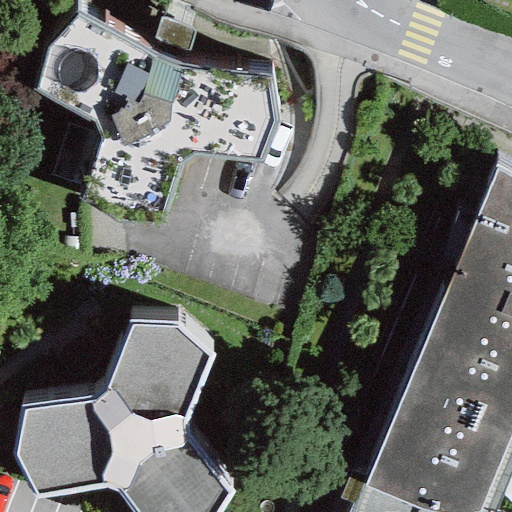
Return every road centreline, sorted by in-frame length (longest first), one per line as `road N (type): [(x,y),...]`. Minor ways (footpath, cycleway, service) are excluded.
road 1 (unknown): [(352,0),(270,284)]
road 2 (residential): [(352,0),(511,71)]
